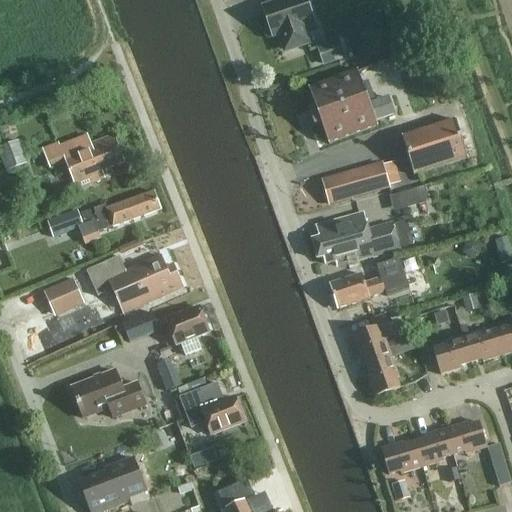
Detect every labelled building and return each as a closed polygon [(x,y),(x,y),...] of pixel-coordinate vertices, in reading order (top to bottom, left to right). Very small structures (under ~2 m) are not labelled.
[(280,34),(286,51),(310,43),(304,25),(313,22),(305,0),(288,0),(265,8),(274,36),(280,34)] [(317,47),(324,66),(347,58),(340,39),(317,47)] [(389,62),(374,67),(378,76),(392,70),(389,62)] [(371,106),(358,72),(309,90),(329,146),(379,128),(377,122),(394,116),(388,100),(371,106)] [(456,122),(402,138),(415,177),(469,160),(456,122)] [(6,126),(0,127),(0,132),(1,136),(9,134),(6,126)] [(66,162),(66,164),(77,190),(106,179),(103,171),(126,162),(115,136),(92,145),(89,136),(60,147),(66,162)] [(19,143),(0,149),(0,152),(7,171),(27,164),(19,143)] [(51,168),(59,165),(66,162),(60,147),(45,153),(51,168)] [(332,206),(333,206),(390,190),(383,167),(325,183),(332,206)] [(434,187),(399,191),(401,207),(435,204),(434,187)] [(106,205),(93,210),(98,222),(94,224),(98,233),(162,210),(155,193),(108,210),(106,205)] [(80,215),(79,215),(83,226),(94,222),(94,224),(98,222),(93,210),(80,215)] [(77,211),(48,222),(54,239),(79,230),(78,228),(83,226),(79,215),(77,211)] [(334,262),(335,268),(395,250),(389,231),(368,238),(361,214),(314,228),(318,239),(311,241),(317,260),(323,258),(325,265),(334,262)] [(83,226),(78,228),(79,230),(85,228),(88,236),(98,233),(94,224),(94,222),(83,226)] [(511,251),(507,235),(494,239),(500,257),(511,252),(511,251)] [(173,265),(166,268),(161,257),(109,280),(125,314),(183,288),(173,265)] [(398,259),(375,266),(379,280),(379,281),(383,295),(384,297),(407,290),(398,259)] [(362,276),(329,286),(336,311),(370,301),(369,299),(383,295),(379,281),(365,285),(365,284),(362,276)] [(80,295),(74,280),(43,294),(50,309),(80,295)] [(462,299),(466,313),(480,309),(476,295),(462,299)] [(201,308),(167,321),(177,346),(180,345),(196,339),(211,333),(201,308)] [(154,322),(150,313),(129,322),(121,325),(129,345),(137,342),(159,334),(158,332),(157,330),(154,323),(154,322)] [(505,330),(497,333),(505,359),(511,356),(511,323),(504,326),(505,330)] [(377,325),(350,335),(358,357),(362,355),(366,366),(392,356),(384,335),(381,336),(377,325)] [(487,332),(463,340),(471,364),(483,361),(484,366),(505,359),(497,333),(488,335),(487,332)] [(442,349),(433,352),(442,380),(461,374),(459,368),(471,364),(463,340),(441,346),(442,349)] [(392,356),(366,366),(369,376),(366,377),(374,399),(401,389),(397,378),(400,377),(392,356)] [(116,371),(71,389),(83,419),(109,409),(113,418),(146,405),(138,384),(123,389),(116,371)] [(177,373),(162,378),(166,390),(167,392),(182,386),(181,384),(177,373)] [(218,383),(179,399),(191,429),(206,423),(202,411),(225,402),(218,383)] [(225,402),(202,411),(206,423),(212,436),(246,423),(236,398),(225,402)] [(464,456),(486,449),(479,424),(467,428),(465,423),(445,429),(452,455),(462,452),(464,456)] [(442,458),(452,455),(445,429),(424,435),(425,439),(413,443),(421,469),(444,462),(442,458)] [(421,469),(413,443),(403,446),(402,442),(379,449),(387,475),(400,471),(401,475),(421,469)] [(204,466),(200,454),(190,458),(195,469),(204,466)] [(511,485),(503,458),(492,461),(500,489),(511,485)] [(135,459),(114,467),(115,470),(80,484),(91,511),(105,511),(130,503),(129,500),(148,493),(135,459)] [(446,473),(449,484),(460,481),(456,469),(446,473)] [(405,483),(391,487),(396,504),(410,500),(405,483)] [(129,500),(130,503),(132,507),(150,500),(148,493),(129,500)] [(283,511),(250,511),(249,508),(266,501),(263,493),(227,510),(228,511),(283,511)]
